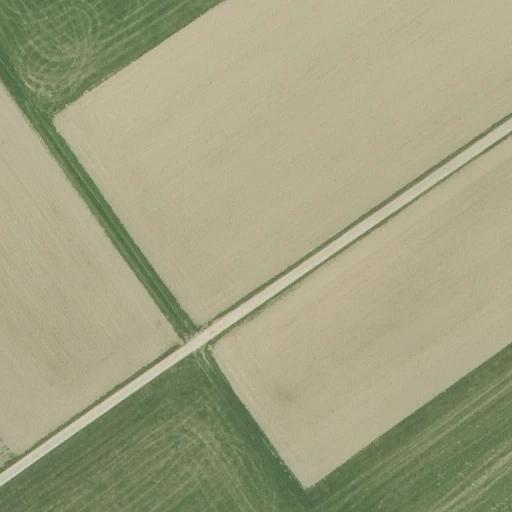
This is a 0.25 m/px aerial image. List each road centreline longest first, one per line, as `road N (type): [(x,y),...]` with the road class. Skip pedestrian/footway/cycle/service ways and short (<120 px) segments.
road 1 (track): [(511,117),(0,485)]
road 2 (track): [(310,511),(194,349)]
